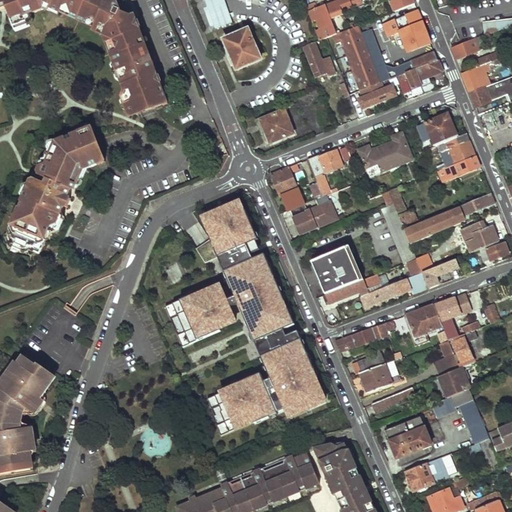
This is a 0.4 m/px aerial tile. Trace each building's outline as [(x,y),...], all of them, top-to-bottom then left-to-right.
[(91,20),(97,23),(95,26),(101,28),(99,32),(99,34),(109,38),(114,41),(118,51),(113,53),(111,54),(114,61),(115,64),(119,65),(123,76),(121,80),(122,83),(126,92),(123,97),(129,100),(126,106),(128,111),(130,116),(152,107),(153,110),(168,104),(156,73),(153,74),(150,75),(148,70),(151,69),(152,66),(153,65),(153,63),(152,61),(151,60),(148,60),(143,46),(145,45),(134,16),(125,20),(122,13),(120,12),(120,11),(118,10),(119,7),(118,5),(118,3),(115,1),(113,1),(112,1),(111,3),(104,0),(3,0),(6,8),(8,12),(11,10),(16,24),(31,18),(30,14),(44,9),(49,12),(50,10),(51,6),(62,11),(64,8),(70,10),(72,15),(86,21),(91,20)] [(205,0),(214,30),(233,24),(225,0),(205,0)] [(309,12),(329,4),(326,0),(318,0),(315,1),(315,2),(307,6),(309,12)] [(320,41),(338,34),(332,20),(334,17),(344,13),(343,11),(353,7),(353,5),(363,2),(361,0),(342,0),(309,13),(314,25),(318,23),(322,32),(317,34),(320,41)] [(396,11),(416,3),(414,0),(393,0),(392,1),(396,11)] [(50,10),(61,15),(62,13),(62,11),(51,6),(50,10)] [(62,11),(62,13),(71,17),(72,15),(70,10),(64,8),(62,11)] [(33,21),(31,18),(16,24),(11,10),(8,12),(15,30),(30,24),(33,21)] [(432,43),(419,11),(384,25),(389,36),(400,31),(408,52),(432,43)] [(511,27),(511,18),(483,22),(485,35),(511,27)] [(85,23),(94,27),(94,30),(99,32),(101,28),(95,26),(97,23),(91,20),(86,21),(85,23)] [(382,82),(392,78),(390,73),(392,72),(395,74),(397,76),(417,69),(438,60),(437,56),(435,51),(394,67),(388,65),(373,28),(362,32),(360,26),(339,33),(362,90),(382,82)] [(227,40),(239,69),(263,59),(251,30),(227,40)] [(452,47),(457,59),(480,50),(479,49),(484,46),(480,37),(456,45),(452,47)] [(118,51),(114,41),(109,38),(108,41),(113,53),(118,51)] [(305,49),(316,78),(327,74),(323,64),(316,44),(305,49)] [(477,67),(494,60),(500,57),(498,51),(475,60),(477,67)] [(417,69),(420,79),(442,70),(438,60),(417,69)] [(470,93),(488,85),(484,74),(488,72),(488,70),(494,68),(493,65),(495,64),(494,60),(477,67),(463,73),(466,83),(470,93)] [(115,64),(114,61),(111,66),(117,80),(122,83),(121,80),(123,76),(119,65),(115,64)] [(323,64),(327,74),(329,78),(337,74),(332,61),(323,64)] [(417,69),(397,76),(400,81),(409,77),(413,88),(422,85),(420,79),(417,69)] [(488,85),(470,93),(474,104),(476,108),(508,95),(511,102),(511,101),(511,77),(499,83),(499,82),(488,85)] [(382,82),(362,90),(363,92),(364,97),(360,98),(364,108),(397,95),(393,85),(384,89),(382,82)] [(357,113),(345,83),(342,86),(346,96),(343,97),(351,115),(357,113)] [(426,93),(436,89),(434,84),(424,88),(426,93)] [(123,97),(120,102),(123,109),(128,111),(126,106),(129,100),(123,97)] [(287,109),(264,119),(273,142),(297,132),(287,109)] [(490,112),(483,115),(489,129),(496,126),(490,112)] [(447,142),(459,137),(449,114),(431,122),(426,123),(432,137),(436,146),(439,145),(447,142)] [(426,123),(431,122),(429,118),(422,122),(429,138),(432,137),(426,123)] [(86,133),(85,137),(93,166),(105,162),(93,131),(86,133)] [(357,149),(369,179),(415,161),(404,131),(391,136),(393,141),(372,149),(370,145),(357,149)] [(78,134),(56,142),(50,156),(45,165),(41,167),(40,168),(38,172),(40,176),(42,177),(48,180),(45,184),(40,182),(34,179),(31,181),(29,185),(30,188),(25,199),(23,199),(11,226),(17,228),(11,241),(12,245),(24,250),(25,247),(39,253),(49,231),(51,226),(57,224),(71,190),(74,191),(77,185),(75,180),(80,169),(84,167),(85,170),(93,166),(85,137),(79,139),(78,134)] [(459,137),(447,142),(453,161),(446,164),(427,171),(429,175),(439,171),(443,170),(475,156),(471,146),(466,134),(459,137)] [(453,161),(447,142),(439,145),(446,164),(453,161)] [(330,194),(335,192),(326,172),(343,165),(336,149),(308,160),(317,183),(323,196),(330,194)] [(47,154),(41,167),(45,165),(50,156),(47,154)] [(475,156),(443,170),(446,178),(451,176),(452,178),(481,166),(476,156),(475,156)] [(282,195),(298,188),(291,172),(303,166),(301,162),(272,175),(281,196),(282,195)] [(75,180),(77,185),(83,170),(85,170),(84,167),(80,169),(75,180)] [(443,170),(439,171),(443,183),(452,179),(452,178),(451,176),(446,178),(443,170)] [(317,183),(310,186),(316,200),(323,196),(317,183)] [(292,209),(305,204),(300,188),(298,188),(282,195),(288,211),(292,209)] [(399,216),(407,213),(398,189),(389,192),(394,204),(396,209),(399,216)] [(385,193),(390,205),(394,204),(389,192),(385,193)] [(331,211),(336,209),(330,194),(323,196),(316,200),(305,204),(292,209),(302,233),(334,220),(331,211)] [(411,244),(466,222),(464,217),(497,204),(495,202),(492,195),(411,226),(405,229),(411,244)] [(317,381),(319,380),(303,342),(292,347),(291,343),(289,339),(288,335),(286,332),(297,328),(291,312),(288,313),(285,306),(288,304),(279,282),(276,283),(275,280),(278,279),(268,257),(257,261),(256,259),(255,256),(253,251),(251,247),(262,242),(250,212),(247,213),(244,204),(208,219),(215,236),(213,237),(216,245),(218,244),(221,250),(218,251),(222,259),(225,258),(238,291),(237,291),(239,295),(240,298),(243,305),(245,310),(243,311),(272,381),(266,384),(262,376),(239,385),(241,391),(236,393),(235,390),(209,401),(215,416),(213,417),(222,438),(255,424),(256,426),(279,416),(288,412),(291,421),(327,406),(317,381)] [(334,220),(339,217),(336,209),(331,211),(334,220)] [(399,216),(396,209),(386,214),(406,264),(408,263),(417,259),(411,244),(405,229),(399,216)] [(405,229),(411,226),(410,223),(418,220),(414,210),(407,213),(399,216),(405,229)] [(488,248),(501,242),(495,227),(488,229),(485,222),(463,230),(473,253),(488,248)] [(262,242),(251,247),(253,251),(255,256),(266,252),(264,247),(262,242)] [(502,246),(501,242),(488,248),(488,251),(481,255),(484,263),(491,260),(492,262),(510,255),(506,245),(502,246)] [(365,279),(351,246),(348,248),(362,280),(365,279)] [(362,280),(348,248),(316,261),(325,283),(322,284),(326,294),(328,293),(362,280)] [(423,273),(434,268),(428,255),(417,259),(423,273)] [(228,274),(237,296),(239,295),(237,291),(238,291),(225,258),(222,259),(224,265),(223,266),(226,274),(228,274)] [(417,259),(408,263),(413,277),(423,273),(417,259)] [(430,289),(440,285),(435,273),(446,268),(447,272),(459,267),(457,260),(434,268),(423,273),(429,287),(430,289)] [(316,261),(313,263),(322,284),(325,283),(316,261)] [(370,294),(363,297),(367,307),(413,289),(414,293),(429,287),(423,273),(413,277),(370,294)] [(326,294),(324,295),(328,304),(361,292),(360,290),(368,287),(369,290),(382,284),(379,274),(365,279),(362,280),(328,293),(326,294)] [(168,308),(185,348),(223,333),(222,330),(239,323),(233,309),(230,302),(224,287),(198,298),(199,302),(194,304),(191,298),(168,308)] [(360,290),(361,292),(363,297),(370,294),(369,290),(368,287),(360,290)] [(240,298),(230,302),(233,309),(243,305),(240,298)] [(474,330),(479,328),(477,324),(477,323),(456,330),(451,320),(461,315),(455,299),(435,306),(443,327),(448,340),(452,339),(474,330)] [(485,325),(499,320),(494,305),(485,308),(489,320),(484,322),(485,325)] [(435,306),(424,310),(425,313),(408,320),(416,338),(443,327),(435,306)] [(424,310),(407,316),(408,320),(425,313),(424,310)] [(384,325),(386,333),(396,329),(395,326),(399,325),(398,320),(384,325)] [(336,342),(341,353),(388,336),(386,333),(384,325),(336,342)] [(463,368),(474,363),(466,343),(477,338),(474,330),(452,339),(462,363),(458,364),(460,369),(463,368)] [(291,343),(292,347),(303,342),(302,338),(300,334),(289,339),(291,343)] [(458,364),(449,341),(441,345),(446,359),(435,363),(441,377),(460,369),(458,364)] [(385,365),(386,364),(383,356),(356,366),(359,375),(361,374),(385,365)] [(0,475),(31,470),(28,453),(27,445),(25,446),(24,438),(26,438),(30,434),(30,428),(19,430),(18,426),(22,411),(24,407),(34,414),(35,410),(34,404),(31,402),(36,396),(39,398),(55,376),(37,364),(36,366),(26,358),(20,366),(18,364),(0,389),(2,391),(0,394),(0,475)] [(385,365),(361,374),(369,393),(392,384),(385,365)] [(441,377),(439,378),(447,398),(469,390),(471,389),(463,368),(460,369),(441,377)] [(382,401),(373,404),(377,411),(415,395),(412,388),(382,401)] [(447,398),(429,406),(435,419),(454,412),(453,408),(457,407),(473,445),(477,444),(488,438),(486,433),(484,426),(480,417),(469,390),(447,398)] [(36,410),(43,401),(39,398),(36,396),(31,402),(34,404),(35,410),(34,414),(36,410)] [(480,417),(484,426),(489,424),(485,415),(480,417)] [(387,431),(398,459),(432,445),(422,417),(387,431)] [(511,422),(498,428),(498,430),(489,434),(497,452),(511,445),(511,422)] [(27,445),(28,453),(34,452),(30,428),(30,434),(26,438),(24,438),(25,446),(27,445)] [(488,438),(477,444),(487,468),(499,463),(488,438)] [(325,447),(315,449),(321,463),(326,475),(326,474),(331,485),(335,484),(337,488),(335,493),(343,511),(376,511),(353,459),(350,461),(348,457),(350,452),(346,445),(327,453),(325,447)] [(452,453),(432,461),(427,464),(406,472),(414,491),(435,483),(429,469),(454,459),(452,453)] [(191,503),(178,508),(179,511),(252,511),(255,511),(254,507),(258,505),(259,506),(263,507),(269,505),(267,501),(273,499),(273,500),(278,501),(288,497),(286,493),(291,491),(291,492),(295,494),(301,491),(300,488),(305,485),(306,486),(310,488),(320,484),(308,454),(295,459),(294,456),(287,459),(285,461),(285,463),(265,472),(265,471),(263,470),(254,473),(253,474),(252,477),(233,485),(231,483),(229,484),(222,486),(223,489),(198,500),(196,497),(190,500),(191,503)] [(446,476),(449,483),(461,478),(457,471),(446,476)] [(217,475),(222,486),(229,484),(224,472),(217,475)] [(428,497),(434,511),(454,511),(465,507),(460,497),(454,499),(449,488),(428,497)] [(507,496),(509,495),(507,490),(495,495),(494,493),(492,494),(492,496),(482,501),(481,498),(469,503),(473,510),(477,508),(500,499),(507,496)] [(469,503),(481,498),(478,492),(467,497),(469,503)] [(505,511),(500,499),(477,508),(478,511),(505,511)] [(0,511),(15,511),(0,501),(0,511)]
